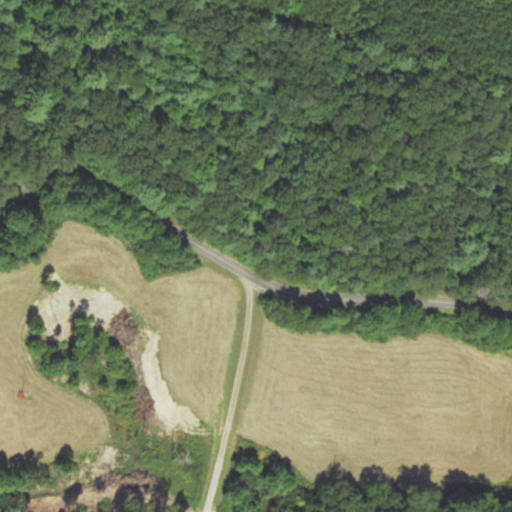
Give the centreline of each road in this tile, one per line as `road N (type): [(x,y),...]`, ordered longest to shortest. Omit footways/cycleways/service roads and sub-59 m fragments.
road 1 (tertiary): [(511,305),(305,287),(249,270),(77,170),(23,176),(0,199)]
road 2 (residential): [(249,270),(242,336),(196,511)]
